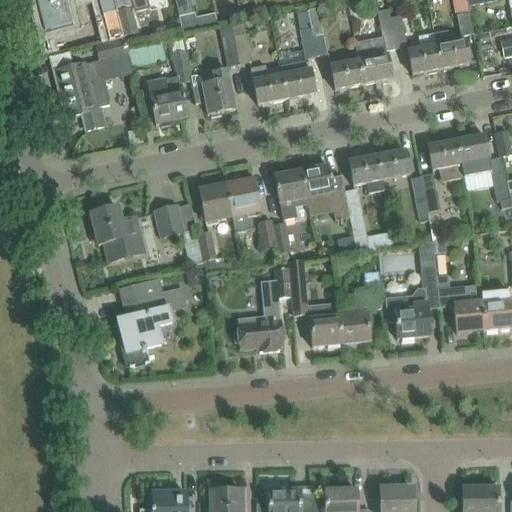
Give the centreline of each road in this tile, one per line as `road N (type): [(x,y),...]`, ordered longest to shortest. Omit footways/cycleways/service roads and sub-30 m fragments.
road 1 (residential): [(511,95),(145,169),(45,177)]
road 2 (residential): [(511,370),(96,409)]
road 3 (residential): [(101,471),(511,453)]
road 4 (residential): [(96,409),(75,284),(45,177)]
road 5 (unclassified): [(45,177),(0,4)]
